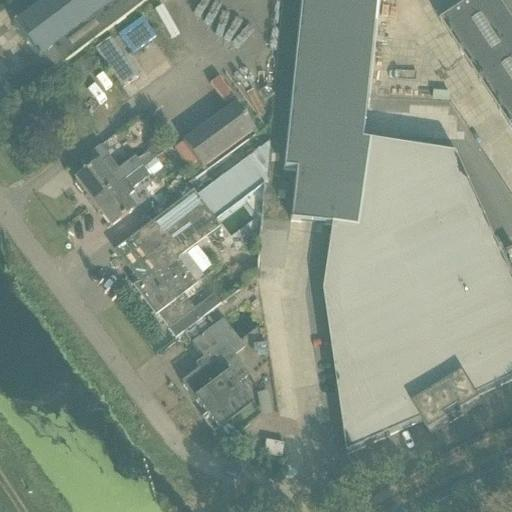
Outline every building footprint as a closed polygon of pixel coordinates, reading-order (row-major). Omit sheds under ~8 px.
[(16,101),(85,49),(150,0),(46,0),(15,24),(14,23),(12,25),(38,60),(4,85),(16,101)] [(511,382),(511,278),(457,156),(365,142),(379,0),(300,0),(283,172),(295,173),(290,223),(334,228),(325,294),(348,456),(422,423),(430,436),(449,425),(446,420),(459,411),(462,416),(481,405),(477,398),(511,382)] [(511,0),(480,0),(443,25),(511,131),(511,0)] [(128,49),(136,46),(134,42),(148,37),(142,22),(120,31),(128,49)] [(94,50),(117,86),(133,77),(110,40),(94,50)] [(67,95),(66,93),(61,88),(48,98),(54,105),(67,95)] [(267,88),(258,94),(264,103),(273,97),(267,88)] [(201,170),(253,132),(234,106),(182,144),(201,170)] [(198,198),(215,221),(263,184),(266,147),(198,198)] [(92,205),(142,168),(134,158),(117,171),(99,148),(95,151),(79,163),(87,173),(75,182),(76,184),(74,185),(81,195),(83,193),(92,205)] [(134,211),(132,209),(136,207),(129,198),(135,194),(132,190),(149,178),(142,168),(92,205),(110,229),(134,211)] [(205,279),(185,252),(216,229),(192,197),(116,254),(136,279),(141,275),(146,282),(136,289),(175,341),(221,306),(214,297),(195,312),(184,297),(197,287),(196,285),(205,279)] [(218,433),(226,444),(260,418),(236,386),(249,376),(223,344),(232,338),(236,343),(261,323),(245,302),(190,346),(202,360),(194,367),(198,371),(181,385),(193,401),(194,400),(218,433)]
